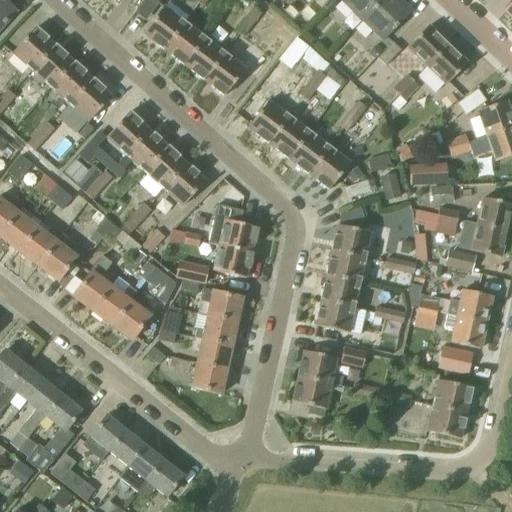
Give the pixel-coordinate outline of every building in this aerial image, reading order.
[(0,0),(0,29),(16,11),(2,0),(0,0)] [(157,0),(144,0),(137,12),(150,21),(162,3),(157,0)] [(333,0),(328,0),(323,6),(330,12),(337,3),(333,0)] [(362,22),(383,0),(342,0),(341,2),(362,22)] [(383,0),(362,22),(383,42),(412,12),(405,5),(402,9),(392,0),(383,0)] [(184,23),(189,17),(169,3),(165,9),(163,8),(143,35),(163,50),(184,23)] [(234,32),(239,35),(258,10),(254,7),(234,32)] [(258,10),(239,35),(243,38),(262,13),(258,10)] [(197,33),(184,23),(163,50),(183,66),(204,39),(197,33)] [(426,68),(447,46),(428,27),(407,49),(426,68)] [(31,72),(54,46),(35,29),(12,54),(31,72)] [(224,54),(204,39),(183,66),(204,81),(224,54)] [(297,39),(279,62),(289,72),(300,58),(307,48),(297,39)] [(386,66),(401,52),(393,44),(379,59),(386,66)] [(50,88),(73,63),(54,46),(31,72),(50,88)] [(447,46),(426,68),(446,86),(467,64),(447,46)] [(224,54),(204,81),(224,97),(245,70),(224,54)] [(311,67),(317,72),(299,95),(303,99),(328,66),(318,58),(311,67)] [(69,105),(92,80),(73,63),(50,88),(69,105)] [(339,76),(328,66),(303,99),(307,101),(326,78),(329,81),(330,81),(341,89),(346,82),(339,76)] [(399,96),(413,80),(408,75),(393,91),(398,96),(399,96)] [(92,80),(69,105),(89,123),(111,97),(92,80)] [(418,85),(413,80),(399,96),(398,96),(403,101),(418,85)] [(0,106),(12,93),(8,89),(0,98),(0,106)] [(458,103),(466,115),(486,101),(477,90),(458,103)] [(0,114),(16,96),(12,93),(0,106),(0,114)] [(451,94),(440,102),(446,109),(456,102),(451,94)] [(268,145),(289,117),(268,101),(247,129),(268,145)] [(343,129),(363,106),(359,102),(340,126),(343,129)] [(486,137),(511,128),(511,118),(506,102),(477,112),(486,137)] [(366,109),(363,106),(343,129),(347,132),(366,109)] [(125,156),(148,130),(129,113),(106,139),(125,156)] [(52,124),(31,149),(35,152),(45,140),(56,128),(63,121),(58,117),(52,124)] [(287,159),(288,160),(309,133),(289,117),(268,145),(287,159)] [(31,149),(52,124),(47,121),(27,145),(31,149)] [(511,128),(486,137),(495,163),(511,156),(511,128)] [(144,173),(167,147),(148,130),(125,156),(144,173)] [(329,148),(310,133),(309,133),(288,160),(308,175),(329,148)] [(446,144),(448,150),(468,143),(466,136),(446,144)] [(468,143),(448,150),(451,159),(472,152),(469,144),(468,143)] [(405,145),(396,151),(402,160),(411,154),(405,145)] [(163,190),(186,164),(167,147),(144,173),(163,190)] [(329,148),(308,175),(329,191),(350,164),(329,148)] [(369,159),(372,171),(391,166),(388,154),(369,159)] [(23,156),(8,174),(18,183),(33,165),(23,156)] [(409,165),(410,187),(447,185),(446,163),(409,165)] [(186,164),(163,190),(182,207),(205,182),(186,164)] [(83,193),(88,197),(108,175),(104,170),(83,193)] [(112,178),(108,175),(88,197),(92,201),(112,178)] [(382,177),(387,202),(400,200),(395,175),(382,177)] [(366,181),(345,187),(348,198),(369,192),(366,181)] [(46,200),(54,206),(64,193),(57,187),(46,200)] [(433,187),(434,205),(453,205),(453,187),(433,187)] [(64,193),(54,206),(62,214),(73,201),(64,193)] [(0,236),(17,214),(6,206),(10,202),(2,196),(0,199),(0,236)] [(477,225),(506,232),(511,206),(482,199),(477,225)] [(123,228),(127,232),(148,207),(144,204),(123,228)] [(219,246),(252,254),(257,229),(240,225),(243,212),(217,206),(212,229),(222,231),(219,246)] [(152,210),(148,207),(127,232),(131,235),(152,210)] [(440,208),(438,216),(457,221),(459,212),(440,208)] [(95,232),(103,239),(113,226),(97,213),(91,220),(99,227),(95,232)] [(0,236),(0,238),(19,252),(37,229),(41,223),(33,216),(28,222),(17,214),(0,236)] [(363,229),(395,237),(398,224),(366,216),(363,229)] [(457,221),(438,216),(436,224),(455,228),(457,221)] [(19,252),(38,267),(56,243),(45,235),(49,229),(41,223),(37,229),(19,252)] [(113,225),(103,239),(111,245),(122,232),(113,225)] [(500,258),(506,232),(477,225),(471,251),(500,258)] [(332,251),(365,259),(371,233),(337,226),(332,251)] [(151,257),(165,241),(156,233),(143,249),(151,257)] [(199,248),(201,236),(186,233),(183,244),(199,248)] [(56,243),(38,267),(58,282),(82,251),(62,235),(56,243)] [(402,241),(400,251),(409,254),(411,243),(402,241)] [(246,279),(252,254),(219,246),(213,272),(246,279)] [(444,265),(473,272),(477,255),(448,249),(444,265)] [(360,284),(365,259),(332,251),(326,276),(360,284)] [(138,253),(124,272),(131,277),(145,258),(138,253)] [(387,256),(386,262),(415,269),(416,263),(387,256)] [(92,311),(92,312),(110,288),(101,281),(113,266),(102,257),(72,297),(92,311)] [(139,273),(146,280),(156,269),(156,268),(149,261),(139,273)] [(183,279),(205,284),(209,269),(179,262),(175,278),(182,280),(183,279)] [(415,269),(386,262),(385,268),(414,274),(415,269)] [(156,269),(145,281),(154,288),(149,294),(165,307),(177,286),(156,269)] [(416,275),(414,285),(422,287),(425,278),(416,275)] [(354,308),(360,284),(326,276),(321,301),(354,308)] [(183,279),(182,280),(183,280),(180,292),(196,295),(198,283),(205,284),(183,279)] [(112,327),(130,302),(137,292),(129,286),(122,296),(110,288),(92,312),(112,327)] [(207,316),(237,323),(243,298),(204,289),(202,300),(210,302),(207,316)] [(456,317),(486,324),(492,297),(462,291),(459,303),(449,300),(446,314),(456,316),(456,317)] [(348,334),(354,308),(321,301),(315,327),(348,334)] [(417,308),(435,313),(437,306),(418,301),(417,307),(417,308)] [(130,302),(112,327),(132,342),(150,318),(130,302)] [(376,308),(375,313),(402,320),(404,315),(376,308)] [(433,323),(435,313),(417,308),(414,319),(433,323)] [(402,320),(375,313),(374,319),(401,326),(402,320)] [(453,333),(452,337),(450,343),(480,350),(486,324),(456,317),(456,316),(446,314),(442,330),(453,333)] [(202,340),(232,347),(237,323),(207,316),(203,331),(196,330),(195,339),(202,340)] [(163,321),(161,331),(176,335),(176,334),(178,324),(163,321)] [(176,335),(161,331),(159,339),(186,346),(188,336),(176,334),(176,335)] [(202,340),(195,339),(193,350),(199,351),(196,365),(227,371),(232,347),(202,340)] [(153,347),(146,356),(158,365),(165,356),(153,347)] [(443,347),(438,369),(467,376),(473,353),(443,347)] [(344,348),(340,365),(362,371),(367,354),(344,348)] [(0,397),(25,366),(5,351),(0,356),(0,397)] [(331,385),(341,387),(343,377),(333,375),(337,359),(303,352),(297,377),(331,385)] [(221,396),(227,371),(196,365),(191,390),(221,396)] [(27,402),(43,381),(25,366),(0,397),(0,414),(16,394),(27,402)] [(326,410),(331,385),(297,377),(292,403),(309,407),(307,414),(323,418),(325,410),(326,410)] [(9,444),(19,451),(28,439),(27,438),(44,417),(45,417),(62,396),(43,381),(27,402),(36,410),(9,444)] [(432,407),(466,414),(471,389),(438,381),(432,407)] [(351,395),(368,399),(369,393),(366,392),(368,386),(354,383),(351,395)] [(380,401),(383,389),(368,386),(366,392),(369,393),(368,399),(380,401)] [(380,401),(396,405),(397,399),(394,398),(396,392),(383,389),(380,401)] [(397,399),(396,405),(410,408),(412,395),(396,392),(394,398),(397,399)] [(62,396),(45,417),(65,433),(81,411),(62,396)] [(460,439),(466,414),(432,407),(426,432),(460,439)] [(109,452),(109,453),(126,432),(106,416),(83,445),(102,460),(109,452)] [(128,468),(145,447),(126,432),(109,453),(127,467),(128,468)] [(28,439),(19,451),(28,458),(38,446),(28,439)] [(119,479),(138,494),(164,461),(145,447),(128,468),(119,479)] [(50,475),(76,495),(86,482),(69,469),(76,461),(66,454),(50,475)] [(10,473),(25,482),(33,470),(18,461),(10,473)] [(164,461),(138,494),(146,500),(155,489),(166,498),(183,477),(164,461)] [(86,482),(76,495),(86,503),(96,490),(86,483),(86,482)] [(31,511),(48,511),(49,511),(38,503),(31,511)]
